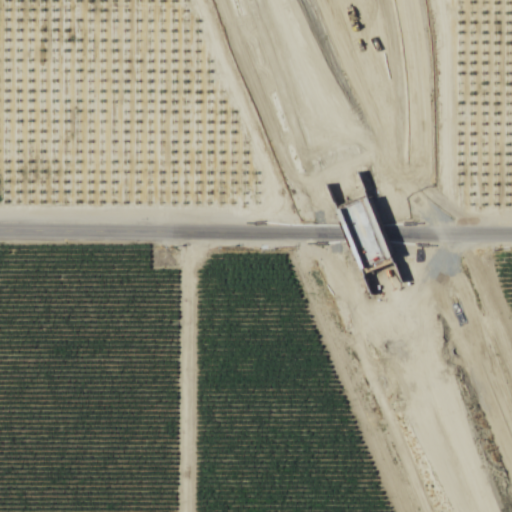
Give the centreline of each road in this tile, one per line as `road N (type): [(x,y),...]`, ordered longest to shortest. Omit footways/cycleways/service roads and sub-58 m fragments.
road 1 (tertiary): [(0,232),(511,235)]
road 2 (track): [(182,233),(179,511)]
